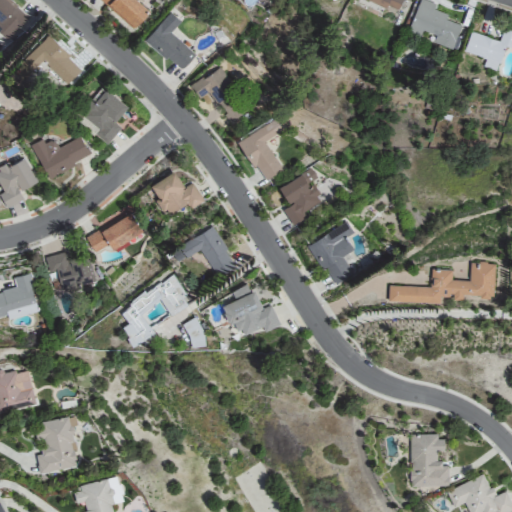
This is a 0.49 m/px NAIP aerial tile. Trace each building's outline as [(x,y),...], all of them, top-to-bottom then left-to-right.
[(10,0),(0,0),(0,32),(7,39),(29,17),(10,0)] [(100,0),(132,29),(149,11),(137,0),(100,0)] [(370,0),(396,12),(401,0),(370,0)] [(451,50),(460,25),(445,19),(447,14),(433,9),(435,4),(424,0),(418,0),(407,32),(422,37),(424,31),(435,35),(432,43),(451,50)] [(180,20),(169,10),(144,38),(179,71),(194,54),(170,32),(180,20)] [(463,52),(485,58),(482,67),(496,71),(504,46),(511,49),(511,30),(502,27),(498,40),(470,31),(463,52)] [(31,72),(42,61),(66,86),(82,70),(47,34),(20,61),(31,72)] [(190,82),(197,97),(209,91),(214,102),(235,91),(222,66),(190,82)] [(78,123),(108,144),(120,126),(114,122),(127,104),(103,87),(78,123)] [(264,139),(281,129),(274,117),(237,139),(262,181),(282,170),(264,139)] [(29,145),(47,178),(90,155),(79,135),(58,147),(53,139),(44,144),(41,139),(29,145)] [(36,181),(23,157),(9,165),(8,163),(0,167),(0,187),(3,192),(0,193),(0,198),(5,208),(23,199),(19,190),(36,181)] [(292,226),(306,217),(303,212),(322,201),(309,181),(316,177),(310,167),(278,186),(289,205),(282,209),(292,226)] [(192,181),(182,186),(175,171),(148,185),(163,216),(186,204),(188,209),(203,201),(192,181)] [(112,250),(142,231),(128,209),(99,228),(100,228),(83,239),(93,253),(108,244),(112,250)] [(307,242),(332,285),(352,273),(342,256),(353,249),(345,235),(352,231),(346,220),(307,242)] [(199,248),(216,278),(236,266),(211,224),(170,249),(177,261),(199,248)] [(94,283),(87,254),(67,260),(65,252),(43,257),(48,274),(57,271),(62,291),(94,283)] [(387,301),(439,304),(439,297),(450,297),(450,299),(462,300),(462,295),(493,297),(494,261),(470,260),(469,280),(451,279),(451,268),(431,267),(430,286),(388,285),(387,301)] [(0,291),(0,318),(7,316),(7,319),(38,311),(28,272),(12,276),(15,288),(0,291)] [(153,333),(140,311),(160,299),(169,315),(191,302),(173,273),(118,307),(127,322),(120,326),(132,346),(153,333)] [(260,307),(249,282),(230,290),(234,298),(221,304),(233,330),(240,327),(243,334),(262,326),(264,331),(279,324),(270,303),(260,307)] [(206,342),(194,317),(181,323),(193,349),(206,342)] [(0,411),(35,404),(26,366),(0,372),(0,411)] [(77,467),(68,416),(32,422),(35,439),(43,438),(44,446),(40,447),(41,453),(36,454),(39,473),(77,467)] [(447,483),(448,463),(438,463),(438,448),(443,448),(443,432),(410,432),(410,466),(409,466),(409,482),(447,483)] [(446,487),(452,505),(464,501),(468,511),(481,511),(482,511),(497,511),(511,506),(505,489),(493,494),(484,472),(446,487)] [(114,511),(106,477),(78,484),(80,491),(71,493),(74,504),(81,503),(83,511),(114,511)]
